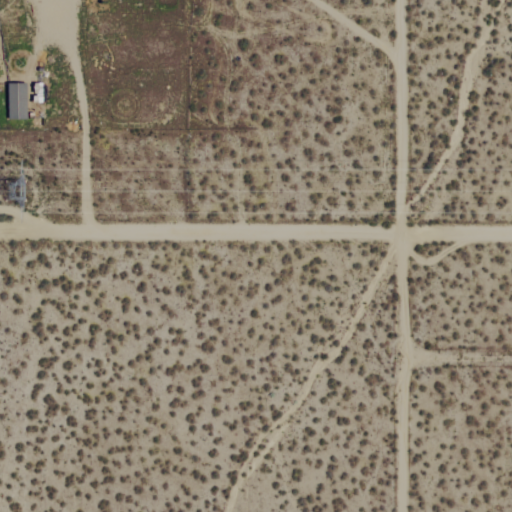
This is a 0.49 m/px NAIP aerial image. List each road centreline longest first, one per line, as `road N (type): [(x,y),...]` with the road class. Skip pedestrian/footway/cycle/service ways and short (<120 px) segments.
road 1 (residential): [(408,511),(403,0)]
road 2 (residential): [(0,234),(511,233)]
